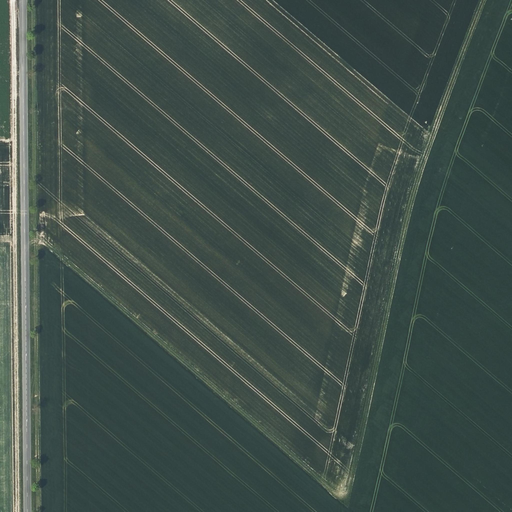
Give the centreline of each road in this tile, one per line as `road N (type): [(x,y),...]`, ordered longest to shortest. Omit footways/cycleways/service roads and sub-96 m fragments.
road 1 (track): [(345,502),(394,268),(483,0)]
road 2 (tertiary): [(25,0),(30,511)]
